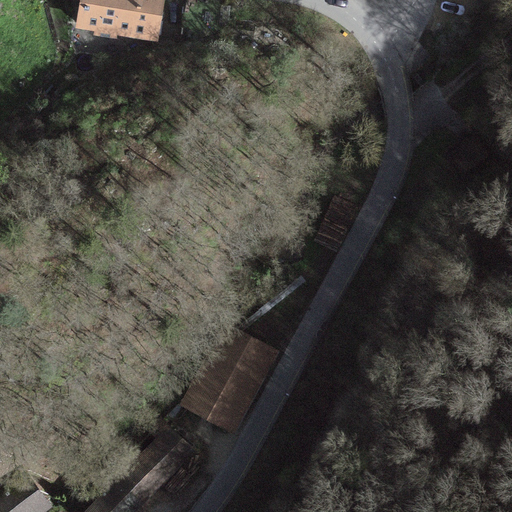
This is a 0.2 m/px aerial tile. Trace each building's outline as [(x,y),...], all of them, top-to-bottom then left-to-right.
[(115,31),(154,37),(160,0),(83,0),(80,25),(96,28),(96,33),(114,36),(115,31)] [(221,0),(216,0),(185,0),(182,27),(217,31),(221,0)] [(465,145),(452,154),(463,171),(486,156),(473,137),(463,143),(465,145)] [(230,330),(190,405),(227,424),(267,350),(230,330)] [(162,434),(86,511),(128,511),(191,448),(161,419),(154,426),(162,434)] [(0,493),(0,508),(2,511),(37,511),(47,505),(25,475),(0,493)]
